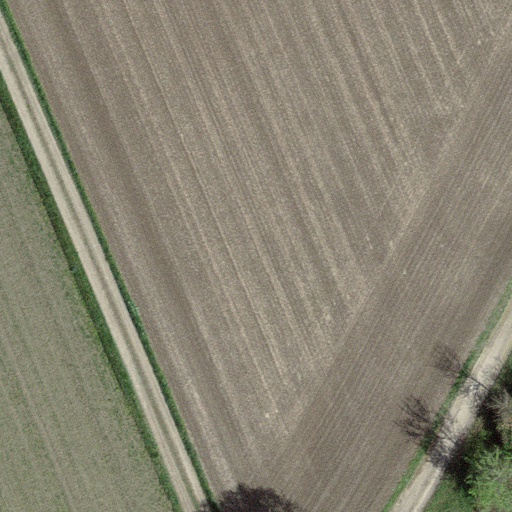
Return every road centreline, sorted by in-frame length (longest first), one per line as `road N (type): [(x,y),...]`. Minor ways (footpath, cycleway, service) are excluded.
road 1 (track): [(201,511),(0,48)]
road 2 (track): [(402,511),(511,312)]
